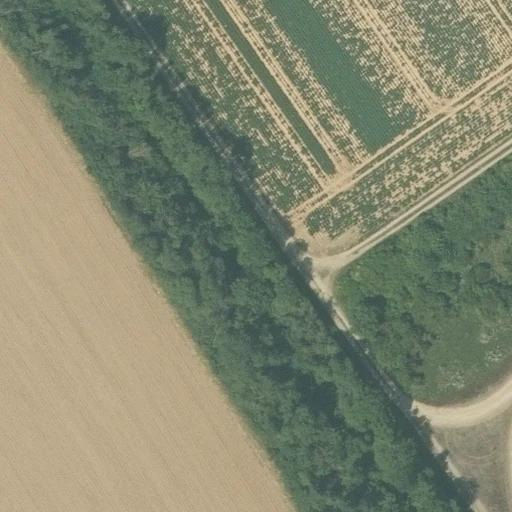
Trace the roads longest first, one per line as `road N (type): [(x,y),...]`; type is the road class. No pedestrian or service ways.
road 1 (track): [(115,0),(470,511)]
road 2 (track): [(316,283),(511,148)]
